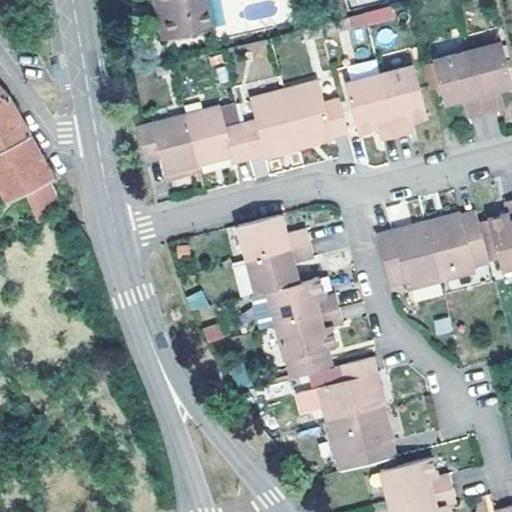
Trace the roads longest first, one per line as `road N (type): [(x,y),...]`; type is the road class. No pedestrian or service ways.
road 1 (residential): [(348,188),(381,313),(486,430)]
road 2 (residential): [(115,235),(310,185),(348,188)]
road 3 (tertiary): [(182,411),(115,235)]
road 4 (residential): [(348,188),(511,151)]
road 5 (tertiary): [(278,511),(208,427),(182,411)]
road 6 (tertiary): [(94,132),(72,0)]
road 7 (residential): [(0,71),(51,133),(94,132)]
